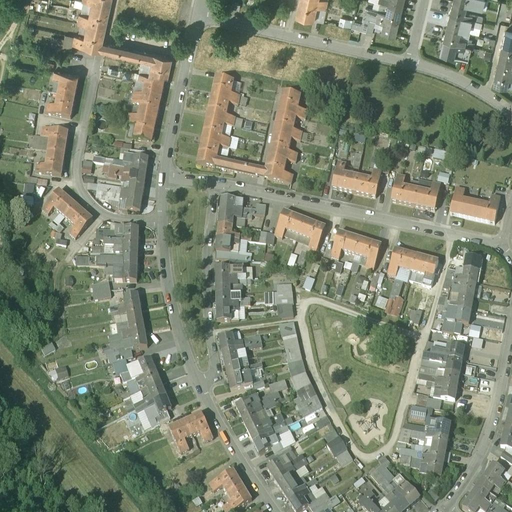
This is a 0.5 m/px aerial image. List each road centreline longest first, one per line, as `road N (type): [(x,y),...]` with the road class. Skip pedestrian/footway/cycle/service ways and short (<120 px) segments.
road 1 (residential): [(164,176),(248,187),(501,245)]
road 2 (residential): [(164,223),(191,359),(279,511)]
road 3 (residential): [(164,223),(104,217),(86,206),(76,181),(104,43)]
road 4 (residential): [(412,62),(198,15)]
road 5 (residential): [(511,343),(497,424),(449,506)]
road 6 (residential): [(198,15),(164,176)]
